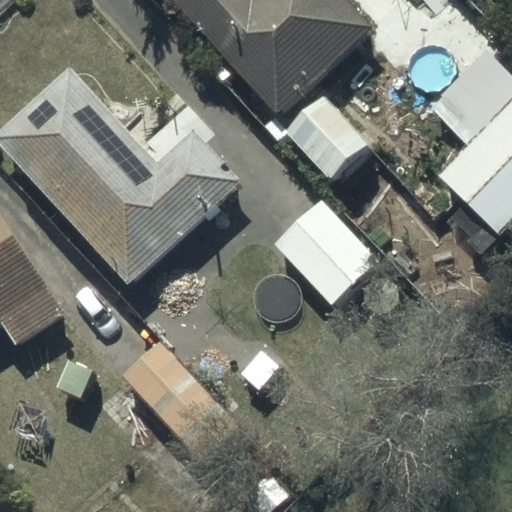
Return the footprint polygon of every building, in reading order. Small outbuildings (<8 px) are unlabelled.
[(229,94),(240,84),(283,131),(379,46),(338,0),(265,0),(259,6),(253,0),(169,0),(169,1),(224,63),(212,74),(229,94)] [(76,85),(2,155),(73,230),(66,236),(120,294),(124,290),(137,304),(251,198),(203,146),(166,181),(76,85)] [(381,163),(329,107),(287,146),(339,202),(381,163)] [(511,124),(447,192),(506,248),(511,241),(511,124)] [(385,274),(323,210),(274,257),(336,321),(385,274)] [(27,361),(74,332),(5,216),(0,219),(0,351),(13,344),(27,361)] [(206,397),(183,371),(165,353),(126,390),(210,477),(248,441),(206,397)] [(18,511),(8,497),(0,501),(0,511),(18,511)]
